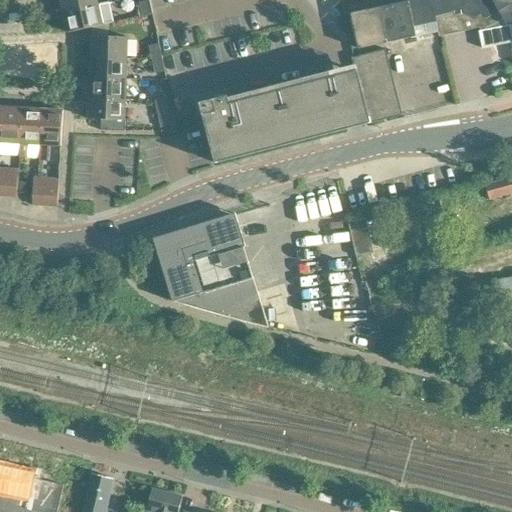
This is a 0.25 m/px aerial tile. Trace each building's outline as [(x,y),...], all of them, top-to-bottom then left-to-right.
[(60,0),(63,11),(99,3),(97,0),(60,0)] [(99,3),(63,11),(68,33),(113,23),(108,0),(99,3)] [(142,15),(152,13),(149,0),(142,0),(139,1),(142,15)] [(436,23),(438,34),(509,19),(511,22),(511,20),(511,0),(415,0),(409,2),(350,15),(355,30),(359,49),(416,37),(414,28),(436,23)] [(509,19),(438,34),(439,37),(480,29),(480,31),(479,32),(482,49),(511,43),(511,47),(511,20),(511,22),(509,19)] [(92,37),(91,57),(127,58),(128,38),(92,37)] [(162,58),(159,44),(151,46),(153,60),(162,58)] [(344,74),(333,77),(230,104),(228,97),(200,104),(216,164),(346,130),(358,127),(369,124),(403,115),(386,49),(352,58),(355,71),(344,74)] [(91,57),(91,77),(127,78),(127,58),(91,57)] [(165,72),(162,58),(153,60),(156,74),(165,72)] [(84,77),(84,97),(126,99),(127,78),(91,77),(91,78),(84,77)] [(126,99),(84,97),(84,99),(90,99),(89,120),(101,120),(101,131),(125,132),(126,99)] [(158,114),(167,112),(166,106),(164,97),(155,100),(157,108),(158,114)] [(0,133),(0,143),(20,144),(22,109),(1,108),(0,133)] [(39,145),(40,145),(42,110),(22,109),(20,144),(19,158),(39,159),(39,145)] [(42,110),(40,145),(39,161),(48,161),(49,146),(61,147),(63,111),(42,110)] [(171,126),(167,112),(158,114),(161,128),(171,126)] [(5,171),(4,197),(17,197),(18,172),(5,171)] [(490,200),(511,193),(511,177),(486,185),(490,200)] [(32,205),(45,206),(46,181),(34,180),(32,205)] [(46,181),(45,206),(58,207),(59,181),(46,181)] [(176,301),(176,303),(242,321),(269,328),(244,248),(246,247),(236,214),(154,239),(174,302),(176,301)] [(366,219),(348,223),(356,257),(374,253),(366,219)] [(511,278),(494,281),(496,293),(500,312),(511,328),(511,278)] [(402,337),(421,341),(424,327),(406,323),(402,337)] [(0,461),(0,511),(57,511),(64,485),(34,479),(36,469),(0,461)] [(87,493),(87,495),(82,511),(105,511),(114,479),(92,473),(90,482),(87,493)] [(178,511),(183,497),(152,489),(146,511),(149,511),(178,511)]
